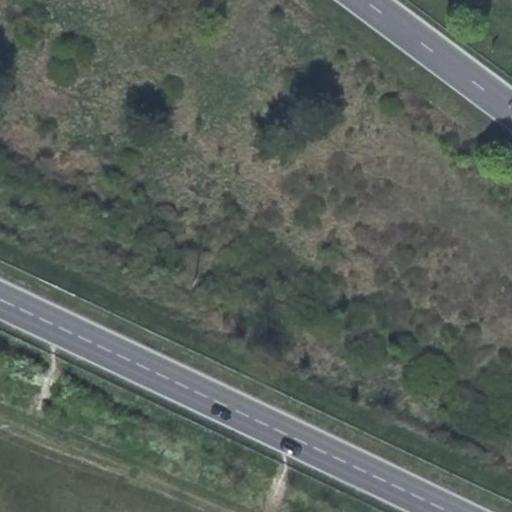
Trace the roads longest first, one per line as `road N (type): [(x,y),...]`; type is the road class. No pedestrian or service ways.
road 1 (primary): [(0,299),(448,511)]
road 2 (primary): [(511,110),(363,0)]
